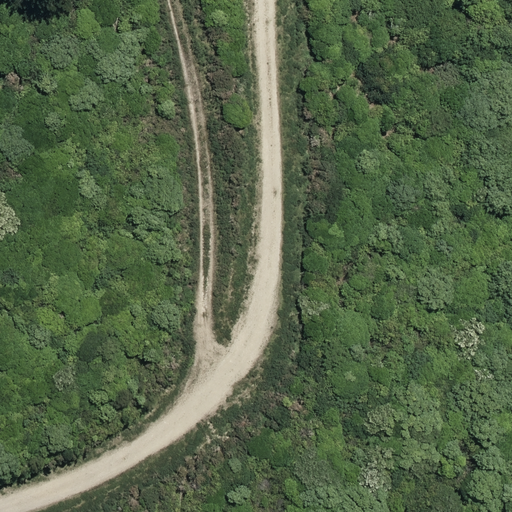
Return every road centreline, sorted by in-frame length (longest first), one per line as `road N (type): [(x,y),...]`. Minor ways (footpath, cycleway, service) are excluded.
road 1 (track): [(278,0),(269,263),(227,373),(143,445),(0,505)]
road 2 (track): [(172,0),(197,102),(206,260),(202,367),(209,388)]
